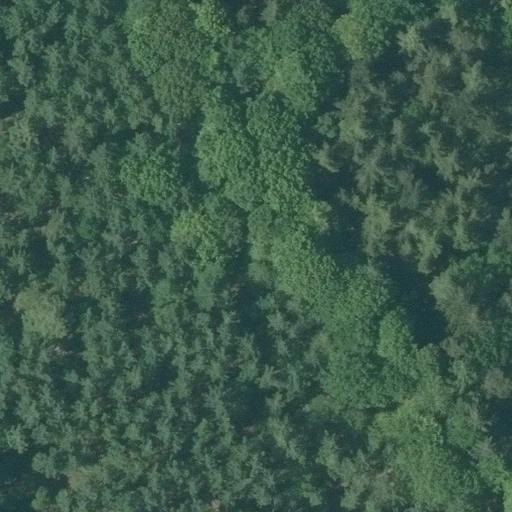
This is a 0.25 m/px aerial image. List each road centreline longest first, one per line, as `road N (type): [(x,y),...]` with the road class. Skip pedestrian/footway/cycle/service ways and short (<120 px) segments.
road 1 (track): [(144,0),(275,209),(490,511)]
road 2 (track): [(380,0),(216,117)]
